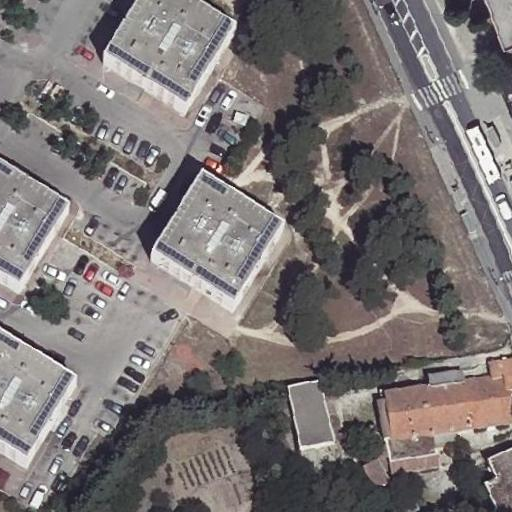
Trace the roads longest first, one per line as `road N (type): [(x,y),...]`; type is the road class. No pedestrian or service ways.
road 1 (residential): [(383,0),(511,287)]
road 2 (residential): [(511,223),(412,0)]
